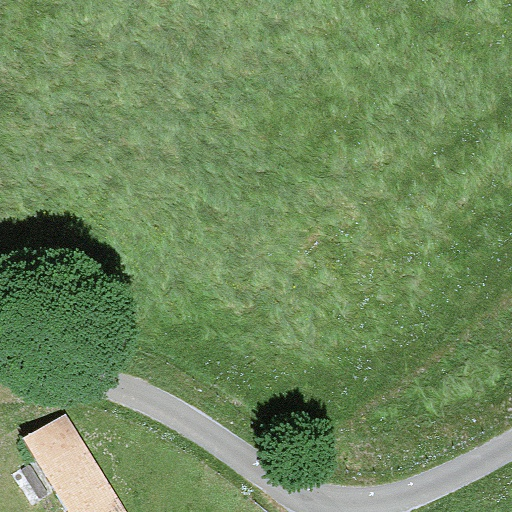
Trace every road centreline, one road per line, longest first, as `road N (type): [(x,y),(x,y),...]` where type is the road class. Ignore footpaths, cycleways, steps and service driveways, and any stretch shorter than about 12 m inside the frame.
road 1 (unclassified): [(330,511),(133,387),(0,373)]
road 2 (tertiary): [(358,511),(415,493),(511,437)]
